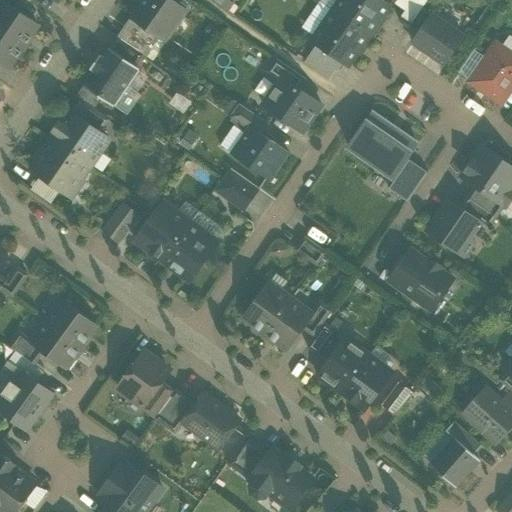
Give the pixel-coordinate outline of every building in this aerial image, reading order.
[(15,9),(2,0),(1,1),(0,3),(0,30),(25,48),(32,38),(30,36),(38,25),(15,9)] [(0,0),(1,1),(2,0),(15,9),(21,0),(0,0)] [(186,10),(171,0),(142,0),(131,17),(160,37),(165,40),(186,10)] [(311,31),(332,0),(319,0),(302,25),(311,31)] [(340,0),(333,10),(372,38),(380,27),(376,25),(389,6),(381,0),(340,0)] [(427,1),(426,0),(412,0),(411,3),(420,10),(422,8),(427,1)] [(411,3),(399,21),(409,27),(420,10),(411,3)] [(420,10),(409,27),(418,34),(432,14),(422,8),(420,10)] [(365,48),(372,38),(333,10),(312,41),(317,44),(326,51),(320,59),(336,70),(338,71),(343,63),(348,66),(362,46),(365,48)] [(463,36),(432,14),(418,34),(412,43),(443,64),(463,36)] [(160,37),(131,17),(117,37),(143,55),(147,57),(160,37)] [(25,48),(0,30),(0,62),(8,68),(16,57),(18,58),(25,48)] [(143,55),(117,37),(109,48),(136,66),(143,55)] [(468,82),(502,105),(511,89),(511,54),(495,43),(468,82)] [(329,80),(336,70),(320,59),(326,51),(317,44),(304,63),(329,80)] [(108,49),(109,49),(103,57),(100,55),(90,69),(93,72),(84,85),(83,86),(113,107),(114,106),(114,105),(138,70),(139,70),(139,69),(136,66),(109,48),(108,49)] [(282,77),(299,89),(306,79),(276,59),(267,72),(280,81),(282,77)] [(263,105),(302,133),(322,105),(299,89),(282,77),(280,81),(263,105)] [(109,119),(80,98),(71,111),(100,131),(109,119)] [(251,126),(262,134),(269,124),(239,104),(230,117),(248,130),(251,126)] [(100,131),(71,111),(62,124),(58,122),(52,131),(56,133),(52,139),(91,166),(108,142),(107,136),(100,131)] [(417,143),(372,113),(348,147),(393,178),(407,158),(417,143)] [(231,155),(269,180),(289,152),(262,134),(251,126),(248,130),(231,155)] [(91,166),(52,139),(30,170),(59,190),(70,197),(91,166)] [(212,166),(218,157),(199,143),(192,153),(212,166)] [(511,167),(482,147),(461,177),(474,186),(504,207),(506,208),(511,198),(511,167)] [(407,158),(394,177),(396,179),(389,189),(407,202),(428,172),(410,160),(409,160),(407,158)] [(259,189),(230,168),(223,179),(252,199),(259,189)] [(59,190),(40,177),(32,189),(51,203),(59,190)] [(252,199),(223,179),(215,189),(244,210),(252,199)] [(496,218),(504,207),(474,186),(466,198),(496,218)] [(496,218),(466,198),(460,207),(482,223),(489,228),(496,218)] [(450,201),(428,232),(457,252),(458,252),(464,257),(475,242),(471,239),(482,223),(460,207),(450,201)] [(191,222),(163,202),(156,212),(138,236),(135,241),(162,261),(191,222)] [(139,214),(123,203),(102,232),(118,243),(129,229),(139,214)] [(156,212),(147,205),(139,214),(129,229),(138,236),(156,212)] [(191,222),(162,261),(190,281),(205,260),(205,257),(217,241),(191,222)] [(326,252),(305,237),(296,250),(317,264),(326,252)] [(280,256),(287,245),(275,238),(268,249),(280,256)] [(411,250),(389,281),(430,310),(452,278),(438,268),(437,262),(431,263),(411,250)] [(7,280),(1,288),(12,296),(27,275),(16,267),(7,280)] [(234,302),(247,308),(258,284),(245,278),(234,302)] [(269,282),(244,317),(254,325),(253,327),(265,336),(292,299),(269,282)] [(292,299),(265,336),(275,343),(276,341),(287,349),(303,327),(313,314),(312,314),(292,299)] [(96,325),(61,300),(46,321),(82,348),(90,338),(88,336),(96,325)] [(320,302),(312,314),(313,314),(303,327),(314,335),(332,311),(320,302)] [(31,341),(30,342),(43,351),(65,367),(73,356),(75,357),(82,348),(46,321),(31,341)] [(336,331),(324,322),(307,347),(319,355),(336,331)] [(31,341),(20,333),(10,346),(34,364),(43,351),(30,342),(31,341)] [(369,355),(344,337),(317,374),(342,392),(369,355)] [(142,354),(119,385),(120,391),(143,408),(162,382),(168,373),(167,367),(148,353),(142,354)] [(369,355),(342,392),(364,409),(389,375),(378,367),(380,364),(369,355)] [(511,375),(508,372),(500,380),(511,391),(511,375)] [(162,382),(143,408),(155,417),(174,391),(162,382)] [(413,393),(398,382),(382,404),(395,414),(413,393)] [(511,412),(502,404),(486,390),(485,392),(478,386),(469,396),(476,402),(465,414),(495,441),(511,422),(511,412)] [(155,417),(155,418),(175,433),(183,422),(182,421),(195,403),(176,389),(174,391),(155,417)] [(195,403),(182,421),(183,422),(220,448),(240,421),(203,393),(195,403)] [(511,397),(510,395),(502,404),(511,412),(511,397)] [(481,445),(454,421),(446,431),(454,438),(454,437),(473,454),(481,445)] [(247,437),(229,463),(252,479),(270,454),(247,437)] [(473,454),(454,437),(454,438),(430,464),(456,487),(480,460),(473,454)] [(270,454),(252,479),(254,482),(250,486),(252,493),(258,497),(264,496),(268,492),(290,508),(311,479),(298,469),(299,466),(288,458),(286,460),(272,450),(270,454)] [(0,491),(15,471),(17,468),(0,455),(0,491)] [(148,511),(165,489),(125,459),(97,497),(107,505),(117,511),(148,511)] [(15,471),(0,491),(0,511),(14,511),(17,508),(22,507),(26,500),(26,496),(34,485),(33,480),(27,476),(23,476),(15,471)]
